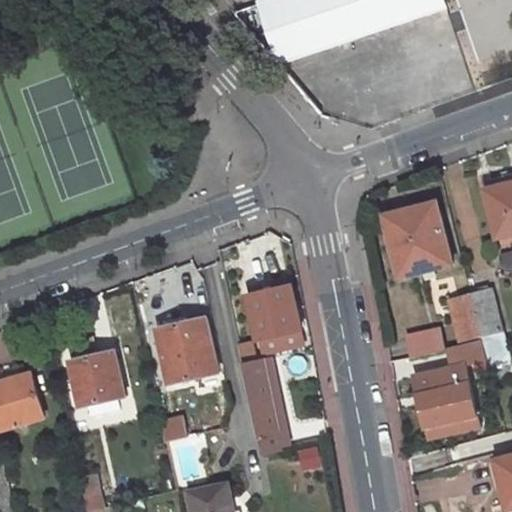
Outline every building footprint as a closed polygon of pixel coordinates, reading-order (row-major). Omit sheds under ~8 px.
[(443,0),(264,0),(260,2),(280,60),(444,3),(443,0)] [(498,235),(511,230),(511,176),(485,183),(498,235)] [(438,207),(389,219),(401,270),(451,258),(438,207)] [(293,281),(252,291),(262,335),(281,330),(299,326),(302,325),(293,281)] [(502,332),(491,285),(469,290),(451,295),(460,336),(480,331),(481,336),(502,332)] [(368,309),(374,357),(386,355),(380,308),(368,309)] [(181,319),(192,316),(190,309),(179,311),(181,319)] [(221,365),(209,311),(192,316),(181,319),(159,324),(171,378),(221,365)] [(444,345),(438,322),(409,329),(414,352),(444,345)] [(284,347),(303,343),(299,326),(281,330),(284,347)] [(454,361),(485,354),(481,336),(449,344),(454,361)] [(101,353),(99,346),(87,349),(88,356),(101,353)] [(82,403),(127,392),(117,348),(101,353),(88,356),(73,360),(82,403)] [(244,361),(261,433),(277,429),(261,358),(244,361)] [(0,425),(41,415),(31,372),(26,373),(23,360),(0,366),(0,425)] [(457,373),(461,388),(467,386),(464,372),(457,373)] [(462,393),(461,388),(457,373),(426,381),(434,413),(435,419),(466,411),(464,399),(471,398),(469,391),(462,393)] [(417,383),(425,415),(434,413),(426,381),(417,383)] [(305,450),(310,468),(325,464),(320,446),(305,450)] [(0,498),(13,496),(9,475),(3,452),(0,452),(0,498)] [(83,468),(87,486),(101,483),(97,465),(83,468)] [(237,511),(232,484),(192,492),(196,511),(237,511)]
